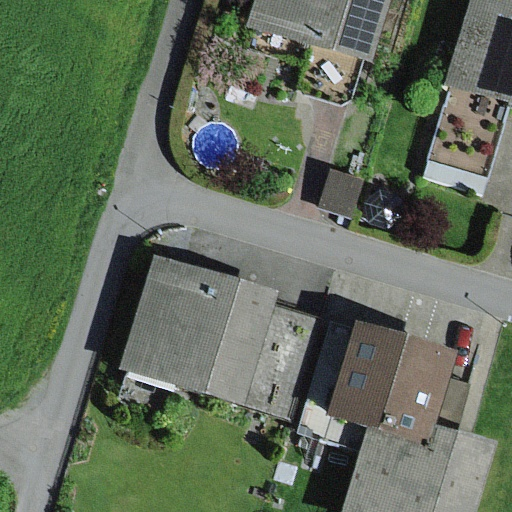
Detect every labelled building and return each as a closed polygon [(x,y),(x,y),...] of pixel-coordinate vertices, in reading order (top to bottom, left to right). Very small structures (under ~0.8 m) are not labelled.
[(390,0),(248,0),(239,32),(308,53),(360,69),(369,71),(390,0)] [(511,0),(467,0),(440,89),(448,91),(420,182),(482,201),(509,113),(511,114),(511,0)] [(360,69),(308,53),(298,89),(302,100),(338,110),(351,103),(360,69)] [(360,183),(326,173),(315,212),(349,221),(360,183)] [(149,260),(114,375),(239,413),(241,407),(288,421),(318,324),(271,310),(275,298),(149,260)] [(452,360),(327,325),(294,439),(354,456),(337,511),(473,511),(492,451),(431,433),(452,360)]
